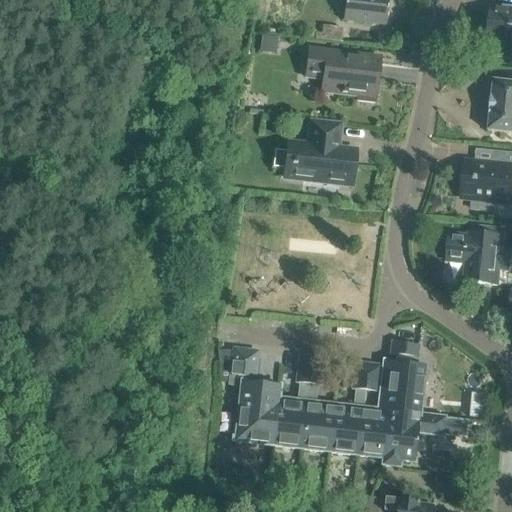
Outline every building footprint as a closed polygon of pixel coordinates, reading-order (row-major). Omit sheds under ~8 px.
[(343,0),(341,19),(383,24),(386,0),(343,0)] [(511,9),(511,10),(511,12),(494,10),(493,24),(489,24),(488,40),(485,40),(484,55),(508,57),(509,45),(511,45),(511,9)] [(373,64),(378,64),(378,63),(340,58),(341,54),(307,49),(303,77),(321,79),(319,92),(356,97),(355,101),(373,104),(375,86),(370,86),(373,64)] [(511,84),(492,82),(487,132),(511,135),(511,84)] [(354,151),(336,149),(339,125),(309,122),(306,145),(293,143),(292,153),(275,150),(273,167),(290,169),(289,179),(350,187),(354,151)] [(511,153),(496,152),(494,166),(464,163),(460,198),(471,199),(470,210),(497,213),(498,202),(510,203),(511,185),(511,153)] [(457,263),(464,264),(462,282),(495,286),(497,271),(508,272),(510,253),(499,252),(501,237),(499,237),(500,228),(470,225),(469,234),(467,233),(467,236),(448,234),(445,262),(453,263),(453,265),(456,265),(457,263)] [(418,417),(418,416),(425,369),(416,368),(419,349),(394,345),(393,357),(397,357),(396,365),(386,363),(381,393),(384,393),(391,394),(388,413),(418,417)] [(229,441),(269,446),(275,399),(277,386),(251,382),(255,352),(231,349),(227,384),(238,386),(232,438),(230,438),(229,441)] [(269,446),(298,449),(309,359),(297,357),(294,383),(296,383),(294,401),(275,399),(269,446)] [(298,449),(326,453),(332,406),(312,404),(314,386),(317,386),(320,360),(309,359),(298,449)] [(326,453),(354,456),(365,365),(353,364),(350,390),(353,390),(351,408),(332,406),(326,453)] [(354,456),(382,460),(383,456),(388,413),(391,394),(384,393),(382,410),(370,409),(377,367),(365,365),(354,456)] [(469,394),(467,418),(482,419),(484,395),(469,394)] [(412,464),(415,435),(453,440),(455,421),(418,416),(418,417),(388,413),(383,456),(381,469),(402,472),(403,463),(412,464)] [(476,469),(466,468),(465,476),(475,477),(476,469)] [(383,501),(369,499),(367,511),(431,511),(432,508),(416,506),(416,504),(383,501)]
